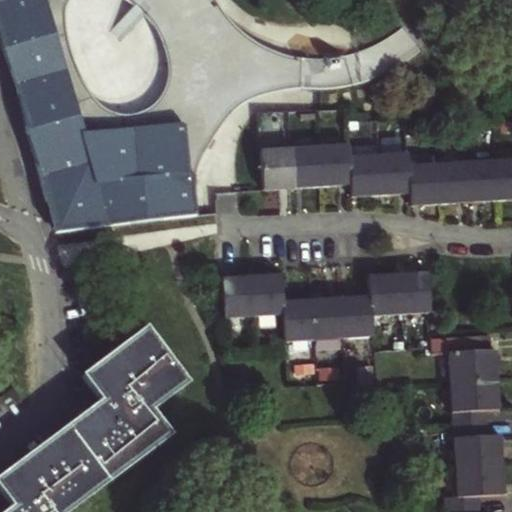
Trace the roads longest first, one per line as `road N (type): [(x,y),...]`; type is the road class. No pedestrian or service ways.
road 1 (residential): [(511,241),(375,221),(233,229)]
road 2 (residential): [(0,447),(37,420),(49,384),(40,261),(30,234),(10,220)]
